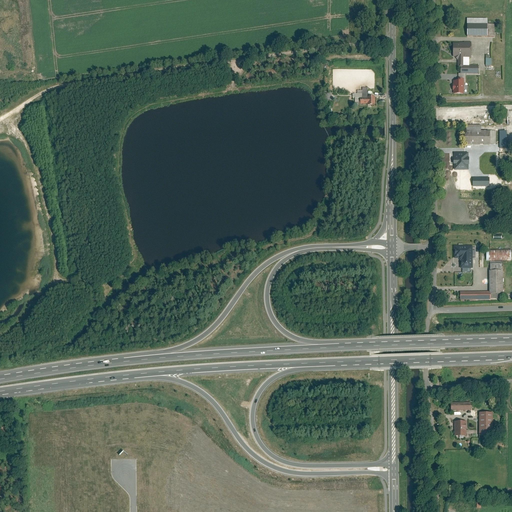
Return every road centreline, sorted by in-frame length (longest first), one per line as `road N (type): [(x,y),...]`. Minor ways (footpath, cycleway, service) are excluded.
road 1 (track): [(321,51),(52,88),(0,112)]
road 2 (trunk): [(113,377),(197,389),(244,446),(273,467),(393,473)]
road 3 (unclassified): [(430,310),(433,0)]
road 4 (trunk): [(368,243),(289,250),(266,261),(205,334),(111,363)]
road 5 (trunk): [(393,463),(291,463),(256,437),(252,411),(268,382),(340,363)]
road 6 (trunk): [(345,348),(281,330),(268,304),(273,270),(314,250),(391,254)]
road 7 (trunk): [(345,348),(111,363)]
road 8 (trunk): [(113,377),(340,363)]
road 9 (tertiary): [(391,218),(391,0)]
road 10 (tertiary): [(393,463),(391,254)]
road 11 (trunk): [(340,363),(511,358)]
road 12 (trunk): [(511,343),(345,348)]
road 13 (unclassified): [(436,511),(427,386)]
